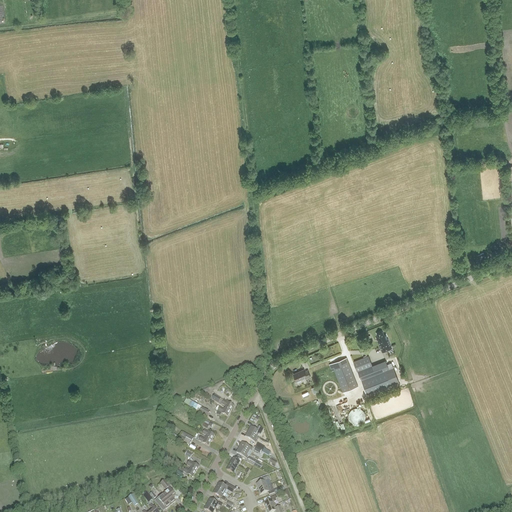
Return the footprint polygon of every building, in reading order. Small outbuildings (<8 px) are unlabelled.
[(383,351),(392,347),(387,333),(385,334),(384,330),(378,333),(380,336),(378,337),(383,351)] [(373,366),(369,356),(353,362),(367,396),(399,383),(393,368),(389,370),(385,361),(373,366)] [(331,370),(333,369),(343,393),(358,387),(346,358),(329,365),(331,370)] [(306,379),(311,377),(308,370),(305,372),(304,370),(293,374),(297,382),(305,378),(306,379)] [(228,403),(214,395),(212,400),(221,405),(221,404),(225,407),(225,408),(231,411),(234,406),(228,403)] [(228,417),(231,411),(225,408),(224,409),(220,407),(218,411),(222,413),(228,417)] [(207,416),(210,412),(202,408),(200,412),(207,416)] [(348,416),(348,417),(348,418),(348,419),(348,420),(349,421),(349,422),(350,423),(351,424),(352,425),(353,425),(354,425),(355,426),(356,426),(358,426),(359,425),(360,425),(361,425),(362,424),(363,423),(363,422),(364,421),(364,420),(365,419),(365,418),(365,417),(365,416),(365,415),(364,414),(364,413),(363,412),(363,411),(362,410),(361,410),(360,409),(359,409),(358,408),(356,408),(355,408),(354,409),(353,409),(352,410),(351,410),(350,411),(349,412),(349,413),(348,414),(348,415),(348,416)] [(207,429),(209,426),(211,427),(213,424),(205,419),(203,423),(202,426),(207,429)] [(248,432),(257,437),(259,434),(260,435),(263,429),(259,427),(257,430),(251,427),(248,432)] [(205,438),(211,441),(215,436),(209,432),(208,432),(204,430),(202,434),(206,436),(205,438)] [(194,438),(188,435),(183,432),(179,440),(184,442),(183,444),(189,447),(189,446),(194,438)] [(256,439),(257,437),(248,432),(245,437),(256,443),(257,440),(256,439)] [(211,441),(205,438),(205,439),(201,437),(198,441),(202,443),(208,446),(211,441)] [(239,448),(248,453),(250,450),(251,451),(252,448),(242,442),(239,448)] [(247,455),(248,453),(239,448),(236,453),(247,459),(248,456),(247,455)] [(247,462),(254,466),(257,468),(260,463),(249,458),(247,462)] [(190,469),(196,472),(199,467),(193,464),(189,461),(187,465),(191,468),(190,469)] [(196,472),(190,469),(189,470),(185,468),(183,467),(182,469),(180,467),(179,469),(178,469),(175,474),(180,477),(183,472),(187,474),(193,478),(196,472)] [(256,484),(258,490),(267,486),(265,481),(270,479),(268,476),(263,479),(264,481),(256,484)] [(169,487),(164,480),(160,484),(165,490),(169,487)] [(216,488),(225,493),(227,489),(234,493),(236,489),(227,484),(225,486),(219,483),(216,488)] [(267,486),(258,490),(260,495),(268,492),(269,495),(275,493),(272,485),(267,486)] [(166,499),(171,505),(176,502),(172,498),(175,495),(169,488),(164,492),(165,493),(163,495),(162,494),(163,496),(166,499)] [(222,497),(225,493),(216,488),(213,494),(221,498),(221,499),(224,501),(226,499),(222,497)] [(143,496),(148,503),(152,499),(147,492),(143,496)] [(132,495),(128,498),(134,507),(138,504),(132,495)] [(160,498),(158,499),(156,501),(163,511),(166,509),(171,505),(166,499),(163,496),(160,498)] [(266,509),(275,506),(274,502),(276,501),(275,499),(277,499),(276,496),(270,498),(271,501),(264,504),(266,509)] [(207,504),(215,509),(218,505),(221,507),(222,504),(219,502),(218,503),(210,499),(207,504)]
